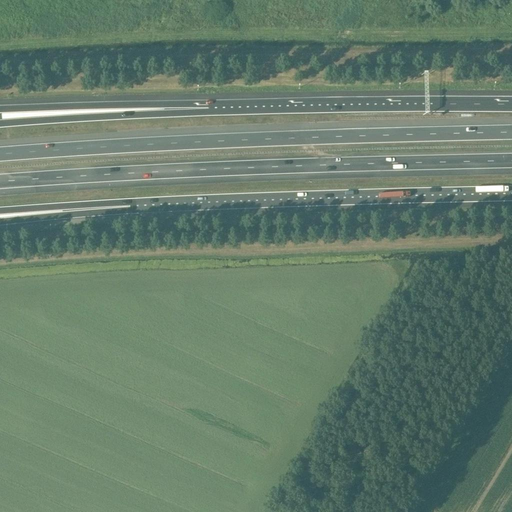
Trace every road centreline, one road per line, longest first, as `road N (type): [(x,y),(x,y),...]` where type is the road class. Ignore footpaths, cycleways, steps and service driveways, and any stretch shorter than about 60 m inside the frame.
road 1 (motorway): [(0,182),(511,160)]
road 2 (motorway): [(511,132),(0,153)]
road 3 (motorway): [(129,201),(511,189)]
road 4 (motorway): [(511,104),(207,108)]
road 5 (motorway): [(207,108),(0,124)]
road 6 (motorway): [(207,108),(0,110)]
road 7 (motorway): [(0,221),(129,201)]
road 8 (motorway): [(0,211),(129,201)]
